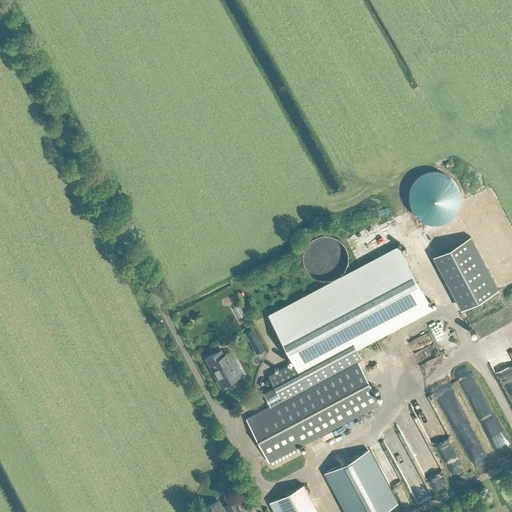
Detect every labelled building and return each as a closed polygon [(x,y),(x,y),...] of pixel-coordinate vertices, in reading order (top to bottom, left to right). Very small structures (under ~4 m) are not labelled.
[(409,189),(409,197),(410,204),(413,210),(418,215),(424,219),(431,221),(438,221),(444,219),(450,216),(455,211),(458,206),(460,199),(460,191),(458,184),(454,177),(447,172),(440,169),(432,169),(424,171),(417,175),(412,181),(409,189)] [(270,405),(246,416),(269,461),(381,404),(358,360),(363,358),(354,341),(430,303),(387,223),(260,290),(295,359),(268,373),(274,385),(262,391),(270,405)] [(470,235),(434,254),(462,307),(498,288),(470,235)] [(253,327),(245,332),(249,339),(257,334),(253,327)] [(430,329),(410,340),(424,369),(445,359),(430,329)] [(223,354),(220,349),(205,357),(212,369),(220,385),(240,374),(239,372),(241,371),(239,365),(231,350),(223,354)] [(442,440),(448,437),(438,415),(426,421),(437,445),(443,442),(442,440)] [(476,426),(464,430),(466,437),(471,436),(473,441),(480,439),(476,426)] [(367,449),(325,471),(346,511),(377,511),(395,503),(367,449)] [(274,511),(282,511),(311,497),(303,482),(268,500),(274,511)] [(244,511),(237,497),(220,506),(217,499),(202,506),(204,511),(244,511)] [(318,511),(311,497),(282,511),(318,511)]
